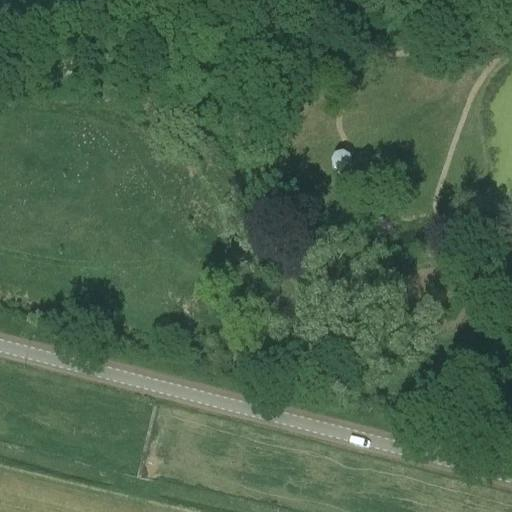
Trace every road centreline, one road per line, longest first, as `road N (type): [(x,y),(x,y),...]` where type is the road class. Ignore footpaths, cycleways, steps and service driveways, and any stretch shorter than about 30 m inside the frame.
road 1 (primary): [(511,478),(0,345)]
road 2 (track): [(0,74),(112,61),(293,0)]
